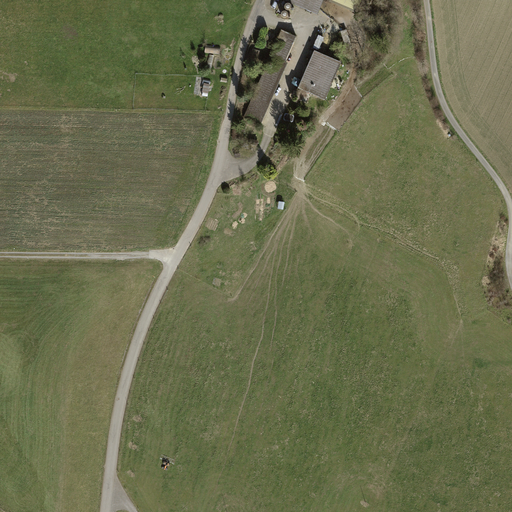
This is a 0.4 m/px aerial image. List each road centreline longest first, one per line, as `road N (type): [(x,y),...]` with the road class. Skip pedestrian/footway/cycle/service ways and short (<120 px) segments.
road 1 (unclassified): [(262,0),(245,41),(217,181),(142,326),(105,511)]
road 2 (track): [(511,211),(451,114),(434,67),(427,0)]
road 3 (track): [(0,256),(179,257)]
